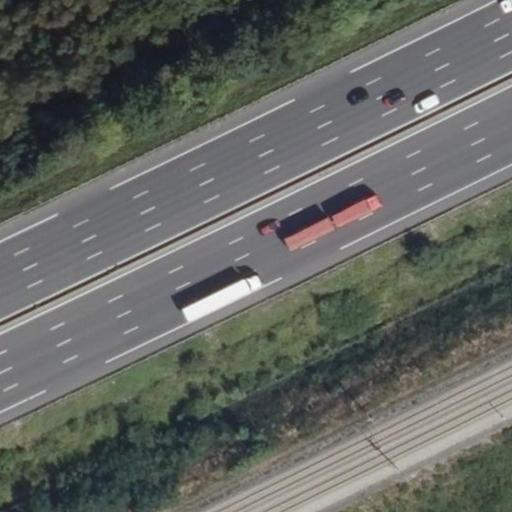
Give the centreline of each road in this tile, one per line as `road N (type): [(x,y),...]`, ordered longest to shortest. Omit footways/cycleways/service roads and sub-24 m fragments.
road 1 (motorway): [(511,30),(0,279)]
road 2 (motorway): [(0,374),(511,127)]
road 3 (track): [(201,0),(0,83)]
